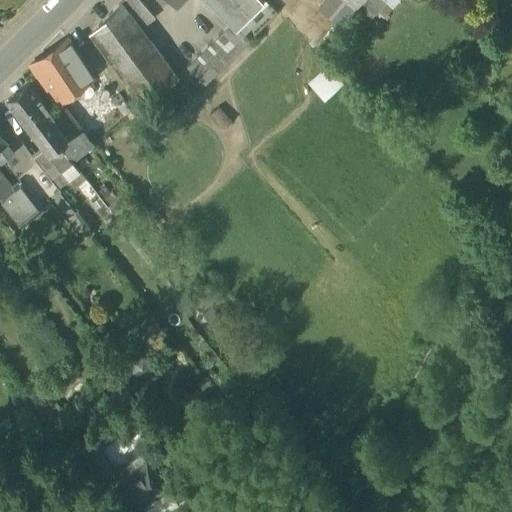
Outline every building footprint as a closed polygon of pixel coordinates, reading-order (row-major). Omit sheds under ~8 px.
[(120,0),(120,1),(129,13),(141,2),(139,0),(120,0)] [(210,0),(231,20),(251,0),(210,0)] [(258,0),(251,0),(231,20),(235,24),(248,11),(258,0)] [(355,6),(347,0),(322,0),(317,7),(338,25),(355,6)] [(386,2),(382,0),(359,0),(359,1),(375,15),(377,13),(386,2)] [(398,0),(382,0),(386,2),(377,13),(382,18),(398,0)] [(89,31),(105,52),(135,21),(129,13),(120,1),(89,31)] [(153,18),(141,2),(129,13),(135,21),(140,27),(153,18)] [(248,11),(235,24),(243,32),(256,19),(248,11)] [(203,81),(248,38),(243,32),(235,24),(231,20),(228,23),(232,27),(227,31),(228,32),(192,69),(203,81)] [(140,27),(135,21),(105,52),(139,100),(175,75),(140,27)] [(187,64),(192,69),(228,32),(227,31),(232,27),(228,23),(187,64)] [(30,63),(56,100),(92,74),(67,37),(30,63)] [(308,83),(322,99),(340,82),(326,66),(308,83)] [(25,124),(27,123),(48,107),(28,81),(5,99),(25,124)] [(76,129),(82,125),(63,100),(51,110),(52,112),(49,115),(66,137),(76,129)] [(208,112),(222,128),(231,120),(217,105),(208,112)] [(51,110),(48,107),(27,123),(39,138),(37,140),(42,146),(47,152),(59,143),(66,137),(49,115),(52,112),(51,110)] [(27,123),(25,124),(37,140),(39,138),(27,123)] [(66,137),(59,143),(71,159),(89,144),(76,129),(66,137)] [(8,144),(4,139),(0,142),(0,156),(8,150),(8,145),(8,144)] [(79,169),(71,159),(59,143),(47,152),(42,146),(32,153),(58,185),(71,175),(79,169)] [(71,175),(91,202),(99,195),(79,169),(71,175)] [(0,196),(2,198),(14,188),(0,171),(0,196)] [(0,200),(18,222),(39,205),(21,182),(14,188),(2,198),(0,200)] [(119,194),(107,205),(114,214),(127,204),(119,194)] [(98,212),(99,211),(107,205),(99,195),(91,202),(98,212)] [(107,220),(114,214),(107,205),(99,211),(107,220)] [(107,488),(116,481),(123,476),(116,467),(97,441),(80,454),(107,488)] [(139,450),(116,467),(123,476),(116,481),(139,511),(140,510),(167,489),(168,488),(139,450)] [(166,511),(178,504),(167,489),(140,510),(142,511),(166,511)]
